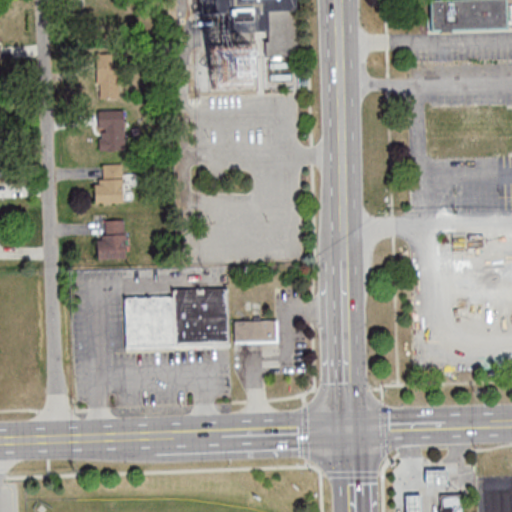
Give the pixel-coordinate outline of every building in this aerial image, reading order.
[(297,0),(298,7),(202,12),(201,0),(297,0)] [(430,0),(431,32),(507,31),(506,0),(430,0)] [(97,97),(118,97),(118,59),(97,59),(97,97)] [(125,109),(98,109),(98,150),(125,150),(125,109)] [(511,109),(428,109),(428,153),(511,153),(511,109)] [(103,164),(103,180),(94,180),(95,203),(124,203),(123,163),(103,164)] [(96,258),(123,258),(123,220),(105,220),(105,234),(96,234),(96,258)] [(511,336),(511,284),(504,285),(503,229),(452,230),(454,329),(437,329),(437,338),(511,336)] [(229,288),(173,288),(173,296),(125,296),(125,349),(229,348),(229,288)] [(234,342),(277,342),(277,319),(234,319),(234,342)] [(447,485),(446,469),(424,470),(425,486),(447,485)] [(420,511),(420,495),(404,496),(404,511),(420,511)] [(461,511),(461,495),(439,495),(440,508),(438,508),(438,511),(461,511)]
